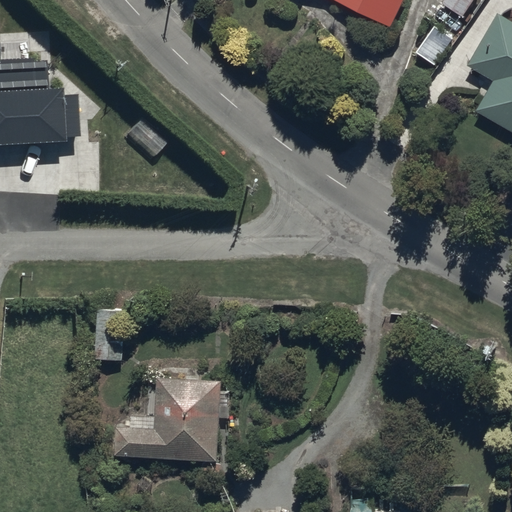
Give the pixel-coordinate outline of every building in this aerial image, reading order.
[(332,0),(390,27),(402,0),(332,0)] [(459,17),(472,0),(442,0),(440,2),(459,17)] [(511,6),(508,7),(503,16),(498,13),(468,66),(493,81),(476,111),(511,130),(511,6)] [(433,29),(416,51),(434,65),(451,43),(433,29)] [(0,151),(11,152),(13,121),(0,119),(0,76),(0,75),(0,151)] [(125,310),(98,309),(95,361),(122,362),(125,310)] [(156,406),(117,404),(115,456),(219,460),(220,417),(229,418),(230,390),(221,389),(221,379),(157,376),(156,401),(156,406)] [(422,511),(422,493),(357,494),(356,511),(422,511)]
